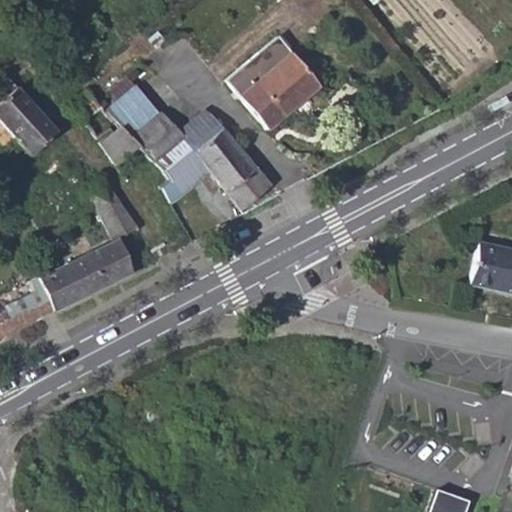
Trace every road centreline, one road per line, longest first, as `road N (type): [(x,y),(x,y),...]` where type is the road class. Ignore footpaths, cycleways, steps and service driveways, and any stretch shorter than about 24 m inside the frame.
road 1 (residential): [(187,305),(94,155),(0,52)]
road 2 (tertiary): [(278,259),(511,133)]
road 3 (residential): [(278,259),(318,304),(511,341)]
road 4 (tertiary): [(0,404),(187,305)]
